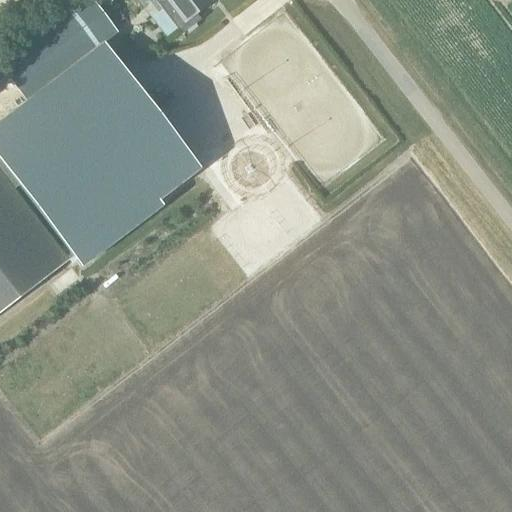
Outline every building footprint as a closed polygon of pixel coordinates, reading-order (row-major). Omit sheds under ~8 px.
[(0,67),(27,102),(115,35),(88,0),(81,0),(0,62),(0,67)] [(208,0),(152,0),(180,36),(199,22),(194,15),(210,3),(208,0)] [(139,93),(17,187),(77,264),(198,171),(139,93)] [(251,121),(243,126),(260,152),(267,147),(251,121)] [(0,178),(0,310),(63,261),(0,178)]
